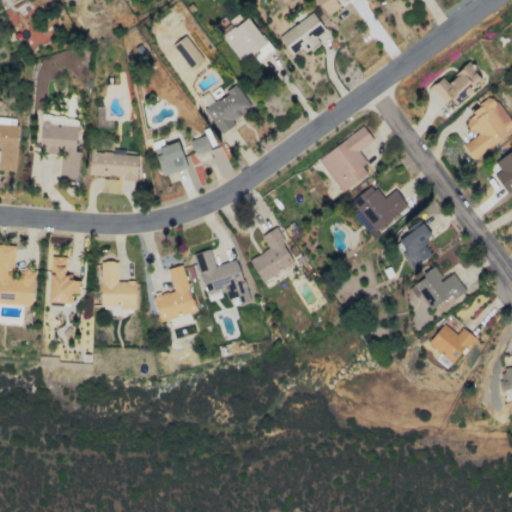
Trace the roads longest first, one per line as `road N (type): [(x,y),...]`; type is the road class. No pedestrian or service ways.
road 1 (residential): [(0,217),(98,226),(162,221),(206,207),(493,0)]
road 2 (residential): [(372,90),(511,279)]
